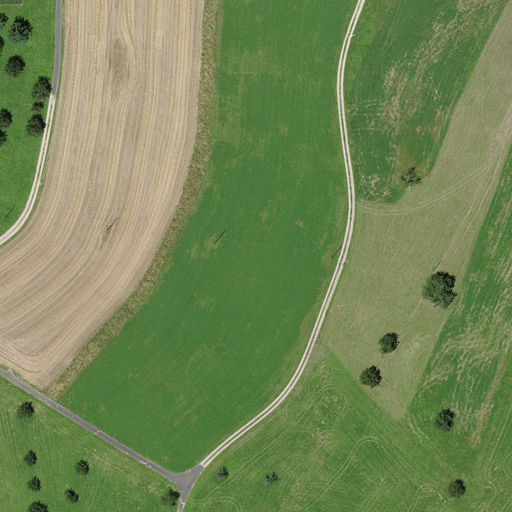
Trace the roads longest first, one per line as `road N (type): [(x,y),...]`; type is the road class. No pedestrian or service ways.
road 1 (track): [(363,0),(339,88),(350,231),(311,348),(289,390),(208,460),(189,487)]
road 2 (track): [(511,131),(382,378)]
road 3 (track): [(0,242),(19,224),(36,185),(60,0)]
road 4 (track): [(189,487),(0,371)]
